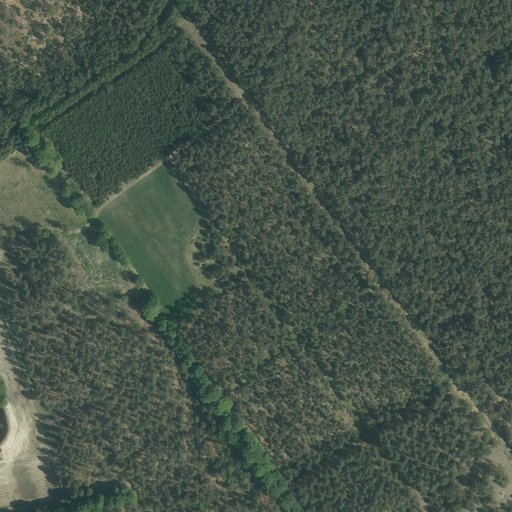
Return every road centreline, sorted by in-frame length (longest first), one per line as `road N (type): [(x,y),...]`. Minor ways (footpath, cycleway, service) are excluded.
road 1 (track): [(0,141),(124,54),(169,0)]
road 2 (track): [(397,511),(505,444)]
